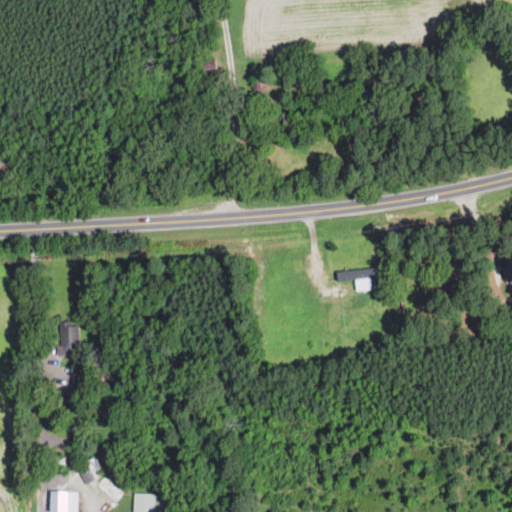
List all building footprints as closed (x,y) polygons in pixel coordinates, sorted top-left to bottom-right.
[(505,280),(511,278),(511,260),(502,262),(505,280)] [(335,280),(353,279),(354,289),(370,288),(370,277),(375,276),(375,267),(335,269),(335,280)] [(78,320),(60,320),(60,354),(78,354),(78,320)] [(48,511),(75,511),(76,490),(48,490),(48,511)] [(161,511),(162,493),(132,492),(131,511),(161,511)]
